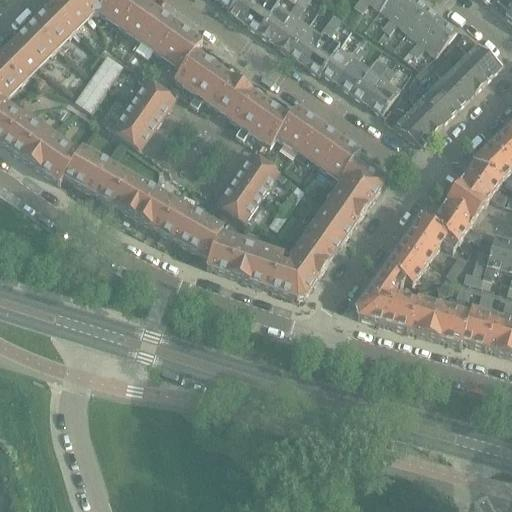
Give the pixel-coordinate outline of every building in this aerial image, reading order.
[(63,0),(53,10),(74,33),(84,22),(88,26),(94,20),(97,19),(78,0),(63,0)] [(100,14),(109,0),(108,0),(78,0),(97,19),(99,18),(100,14)] [(119,32),(121,34),(141,4),(134,0),(109,0),(100,14),(99,18),(106,23),(108,19),(121,29),(119,32)] [(217,0),(215,3),(229,13),(239,0),(217,0)] [(227,16),(243,28),(255,11),(247,5),(250,0),(239,0),(229,13),(227,16)] [(243,28),(259,39),(279,10),(266,1),(266,0),(262,0),(255,11),(243,28)] [(355,12),(358,14),(368,0),(357,0),(361,2),(355,12)] [(368,0),(358,14),(363,17),(369,8),(381,16),(391,0),(368,0)] [(410,0),(391,0),(381,16),(390,24),(382,33),(386,36),(399,18),(412,2),(410,0)] [(511,3),(508,0),(498,0),(490,10),(511,28),(511,3)] [(399,18),(386,36),(389,38),(396,29),(407,39),(426,14),(412,2),(399,18)] [(129,35),(144,45),(162,19),(141,4),(121,34),(127,38),(129,35)] [(279,10),(259,39),(274,49),(301,10),(297,7),(289,17),(279,10)] [(34,28),(55,51),(66,40),(70,43),(77,37),(74,33),(53,10),(34,28)] [(274,49),(289,60),(310,31),(297,22),(305,13),(301,10),(274,49)] [(410,55),(415,60),(422,50),(440,26),(426,14),(407,39),(417,47),(410,55)] [(162,19),(144,45),(155,52),(153,56),(160,62),(163,58),(182,33),(162,19)] [(289,60),(305,71),(338,23),(334,19),(320,38),(310,31),(289,60)] [(340,24),(338,23),(305,71),(319,81),(321,77),(339,52),(327,44),(340,24)] [(422,50),(415,60),(418,62),(425,53),(435,62),(455,39),(440,26),(422,50)] [(55,51),(34,28),(16,46),(37,68),(48,58),(51,61),(58,54),(55,51)] [(202,48),(182,33),(163,58),(176,67),(174,71),(181,76),(195,57),(202,48)] [(462,65),(484,88),(502,71),(461,38),(454,46),(467,60),(462,65)] [(16,46),(0,61),(0,68),(18,87),(22,90),(28,84),(25,80),(37,68),(16,46)] [(449,51),(456,59),(460,55),(451,48),(449,51)] [(339,52),(321,77),(337,88),(362,53),(357,50),(350,60),(339,52)] [(456,59),(449,51),(443,58),(452,65),(456,59)] [(337,88),(352,99),(370,74),(358,64),(364,55),(362,53),(337,88)] [(198,97),(216,72),(215,71),(204,64),(203,63),(195,57),(181,76),(175,86),(183,92),(181,94),(194,102),(198,97)] [(440,70),(471,101),(484,88),(462,65),(455,72),(447,64),(440,70)] [(0,103),(3,106),(4,107),(10,101),(7,98),(18,87),(0,68),(0,103)] [(442,85),(437,91),(458,114),(471,101),(440,70),(434,76),(442,85)] [(370,74),(352,99),(367,109),(392,75),(387,71),(380,81),(370,74)] [(420,74),(427,82),(431,79),(424,71),(420,74)] [(198,97),(194,102),(189,109),(196,114),(202,106),(215,115),(236,86),(235,85),(234,84),(225,78),(216,72),(198,97)] [(427,82),(420,74),(416,81),(422,87),(427,82)] [(392,75),(367,109),(382,120),(400,94),(388,86),(395,76),(392,75)] [(130,111),(156,129),(174,104),(148,86),(141,81),(138,85),(145,90),(130,111)] [(236,86),(215,115),(225,121),(241,133),(235,141),(243,146),(248,138),(269,109),(261,103),(260,103),(251,96),(250,96),(249,95),(245,92),(236,86)] [(420,90),(414,96),(444,127),(458,114),(437,91),(429,98),(420,90)] [(409,118),(431,140),(444,127),(414,96),(408,102),(416,111),(409,118)] [(397,105),(404,113),(409,106),(401,101),(397,105)] [(404,113),(397,105),(393,112),(401,117),(404,113)] [(0,147),(3,150),(21,125),(8,116),(11,112),(4,107),(3,106),(0,109),(0,147)] [(269,109),(248,138),(262,147),(269,153),(276,143),(289,123),(281,118),(269,109)] [(156,129),(130,111),(116,131),(108,126),(105,131),(139,154),(156,129)] [(289,123),(276,143),(284,148),(287,145),(300,154),(317,128),(296,114),(289,123)] [(431,140),(409,118),(402,124),(390,116),(383,125),(419,151),(431,140)] [(3,150),(38,175),(57,147),(30,128),(33,124),(25,119),(21,125),(3,150)] [(317,128),(300,154),(297,158),(305,163),(308,160),(321,168),(339,143),(317,128)] [(491,149),(511,171),(511,144),(504,136),(491,149)] [(329,174),(342,183),(354,168),(359,159),(359,158),(339,143),(321,168),(318,172),(326,178),(329,174)] [(64,183),(80,157),(72,152),(69,156),(57,147),(38,175),(59,190),(64,183)] [(473,169),(502,186),(511,176),(511,171),(491,149),(472,167),(473,169)] [(64,183),(91,198),(108,168),(82,153),(80,157),(64,183)] [(235,185),(262,203),(276,183),(283,188),(286,184),(279,179),(280,178),(253,160),(235,185)] [(91,198),(113,211),(130,181),(108,168),(91,198)] [(341,185),(343,186),(373,206),(384,189),(354,168),(342,183),(341,185)] [(502,186),(473,169),(456,193),(452,200),(447,207),(431,230),(459,249),(465,241),(476,249),(482,241),(469,234),(479,219),(484,213),(489,205),(502,212),(507,203),(497,196),(503,188),(502,186)] [(113,211),(136,223),(153,193),(130,181),(113,211)] [(262,203),(235,185),(217,210),(251,233),(254,228),(247,223),(262,203)] [(332,210),(358,227),(373,206),(343,186),(337,194),(341,197),(332,210)] [(136,223),(160,237),(177,207),(153,193),(136,223)] [(160,237),(180,248),(197,218),(177,207),(160,237)] [(327,218),(319,229),(344,247),(358,227),(332,210),(328,207),(323,215),(327,218)] [(180,248),(209,265),(217,243),(221,237),(223,233),(197,218),(180,248)] [(420,222),(407,240),(435,259),(442,249),(454,257),(459,249),(431,230),(420,222)] [(303,252),(329,269),(344,247),(319,229),(308,244),(305,241),(299,249),(303,252)] [(217,243),(209,265),(206,273),(249,288),(260,256),(227,244),(228,240),(221,237),(217,243)] [(396,256),(424,275),(435,259),(407,240),(396,256)] [(505,276),(511,249),(511,248),(494,243),(493,246),(483,283),(480,292),(488,294),(495,273),(505,276)] [(289,263),(287,271),(315,289),(329,269),(303,252),(294,265),(290,262),(289,263)] [(471,279),(481,282),(488,258),(479,255),(471,279)] [(249,288),(272,296),(280,269),(283,260),(274,256),(273,260),(260,256),(249,288)] [(396,256),(367,298),(380,307),(394,301),(399,294),(401,294),(407,286),(413,291),(424,275),(396,256)] [(451,271),(460,276),(467,266),(458,260),(451,271)] [(280,269),(272,296),(297,304),(297,305),(306,302),(315,289),(287,271),(280,269)] [(460,276),(451,271),(445,281),(454,286),(460,276)] [(466,278),(463,287),(480,292),(483,283),(466,278)] [(436,292),(438,302),(451,299),(449,290),(436,292)] [(456,301),(468,305),(470,296),(458,293),(456,301)] [(380,307),(367,298),(355,314),(354,315),(357,323),(358,323),(385,330),(394,301),(380,307)] [(479,308),(491,311),(493,302),(481,299),(479,308)] [(419,309),(394,301),(385,330),(410,338),(419,309)] [(419,309),(410,338),(439,346),(448,313),(421,305),(419,309)] [(503,315),(511,317),(511,307),(505,306),(503,315)] [(461,348),(472,320),(448,313),(439,346),(460,352),(461,348)] [(472,320),(461,348),(488,356),(496,326),(480,322),(481,317),(473,315),(472,320)] [(511,327),(497,324),(496,326),(488,356),(511,363),(511,327)]
